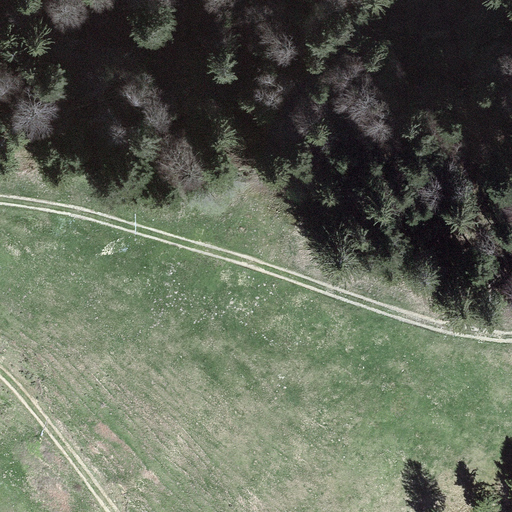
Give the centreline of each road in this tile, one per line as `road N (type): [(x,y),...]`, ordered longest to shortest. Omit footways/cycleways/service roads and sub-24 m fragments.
road 1 (track): [(511,334),(436,322),(83,208),(0,197)]
road 2 (track): [(0,372),(122,511)]
